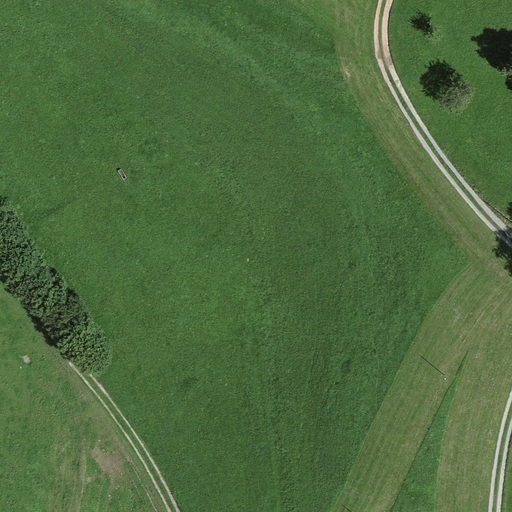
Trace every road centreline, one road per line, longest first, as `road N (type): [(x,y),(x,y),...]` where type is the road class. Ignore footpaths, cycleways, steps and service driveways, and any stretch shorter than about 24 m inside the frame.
road 1 (track): [(388,0),(388,71),(426,139),(511,235)]
road 2 (track): [(21,296),(73,353),(178,511)]
